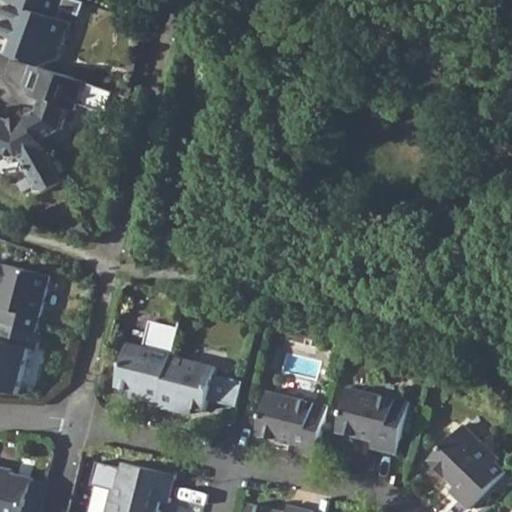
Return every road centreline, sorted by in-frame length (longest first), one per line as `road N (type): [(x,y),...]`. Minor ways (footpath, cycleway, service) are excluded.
road 1 (residential): [(415,511),(365,487),(232,460)]
road 2 (residential): [(232,460),(76,423)]
